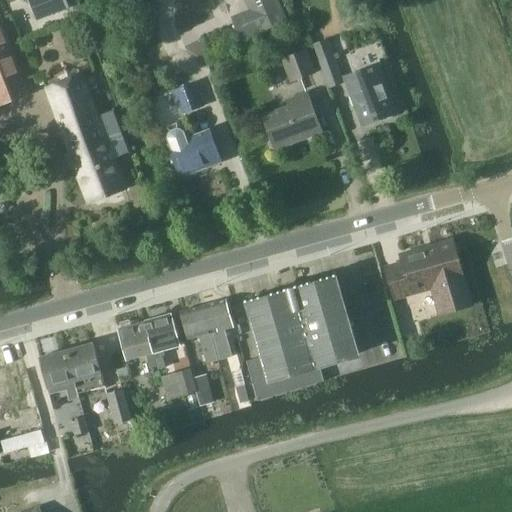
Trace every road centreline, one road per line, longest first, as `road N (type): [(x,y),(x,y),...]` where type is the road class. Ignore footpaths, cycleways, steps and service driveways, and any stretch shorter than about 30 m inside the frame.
road 1 (tertiary): [(0,328),(493,189)]
road 2 (residential): [(162,511),(190,475),(511,390)]
